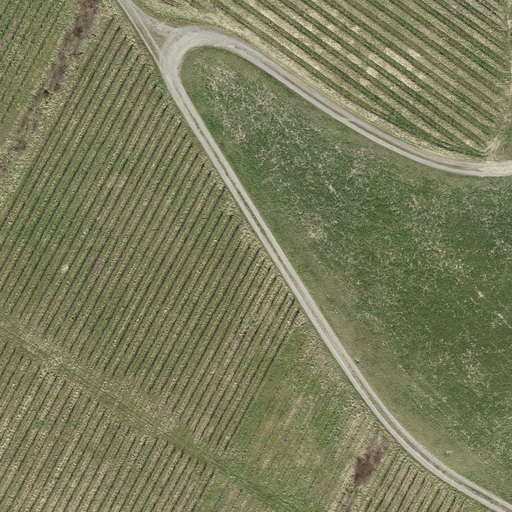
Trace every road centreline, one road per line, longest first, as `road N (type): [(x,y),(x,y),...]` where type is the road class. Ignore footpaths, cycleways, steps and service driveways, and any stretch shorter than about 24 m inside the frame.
road 1 (track): [(509,511),(450,476),(392,425),(121,0)]
road 2 (track): [(154,47),(214,36),(358,126),(454,169),(511,167)]
